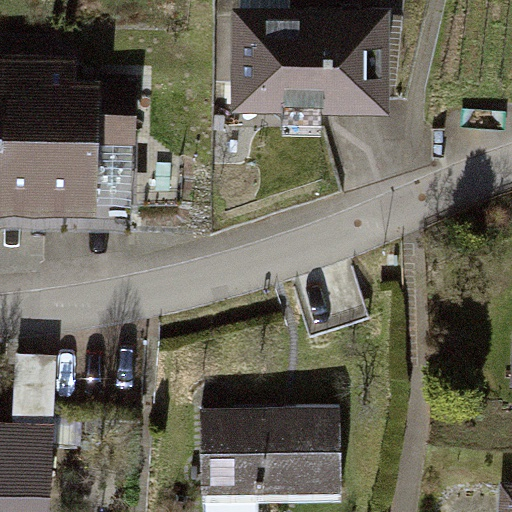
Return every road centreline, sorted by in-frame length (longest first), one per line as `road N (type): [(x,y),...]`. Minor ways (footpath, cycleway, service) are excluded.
road 1 (residential): [(0,309),(175,284),(398,205)]
road 2 (residential): [(392,511),(412,363),(398,205)]
road 3 (residential): [(398,205),(511,163)]
